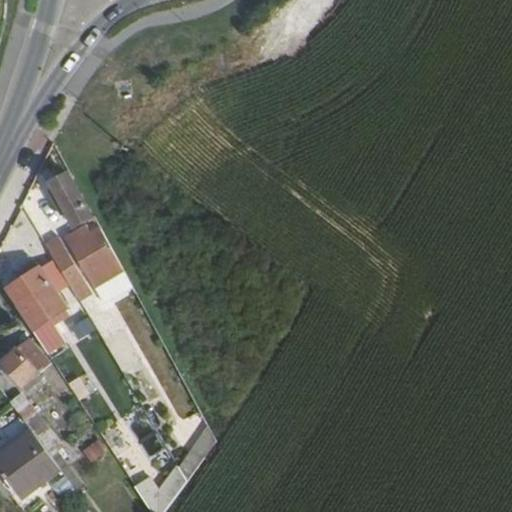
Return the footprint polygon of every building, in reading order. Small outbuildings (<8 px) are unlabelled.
[(50,182),(75,227),(91,218),(66,173),(50,182)] [(65,241),(93,293),(126,276),(100,229),(92,234),(89,227),(65,241)] [(44,247),(77,301),(88,295),(58,239),(44,247)] [(35,261),(21,270),(25,276),(39,266),(35,261)] [(8,287),(20,306),(15,308),(31,332),(66,308),(39,266),(25,276),(8,287)] [(106,312),(92,319),(102,339),(116,332),(106,312)] [(75,340),(95,330),(87,315),(68,325),(75,340)] [(0,362),(22,386),(49,362),(30,338),(17,349),(15,348),(0,362)] [(48,385),(71,415),(86,438),(96,431),(82,409),(56,378),(48,385)] [(9,401),(22,418),(32,410),(20,393),(9,401)] [(32,410),(22,418),(33,433),(41,445),(46,441),(41,433),(46,429),(32,410)] [(0,434),(17,424),(8,411),(0,415),(0,434)] [(203,428),(158,485),(144,474),(130,492),(155,511),(160,511),(217,439),(203,428)] [(28,437),(57,476),(62,472),(41,445),(33,433),(28,437)] [(107,443),(131,469),(142,459),(117,433),(107,443)] [(28,437),(0,459),(0,468),(24,501),(57,476),(28,437)] [(98,438),(80,448),(88,462),(105,452),(98,438)]
